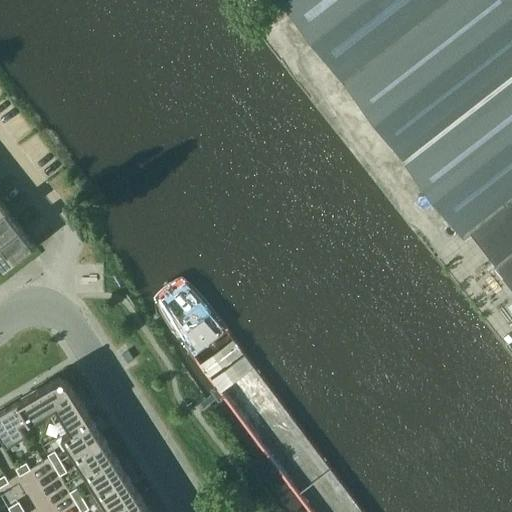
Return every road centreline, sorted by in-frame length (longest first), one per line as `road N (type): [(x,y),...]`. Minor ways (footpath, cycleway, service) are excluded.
road 1 (residential): [(191,511),(70,323),(48,306)]
road 2 (residential): [(48,306),(66,250),(65,216),(0,134)]
